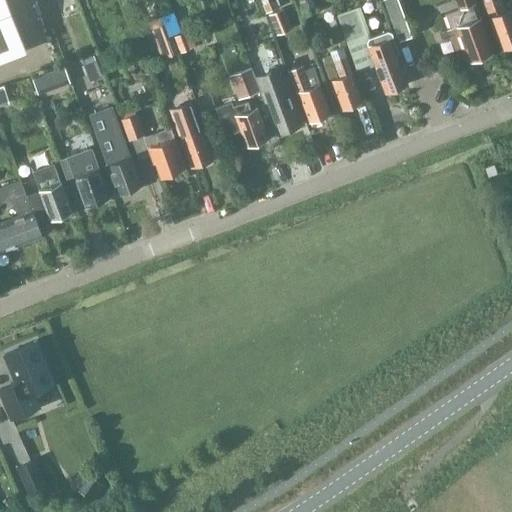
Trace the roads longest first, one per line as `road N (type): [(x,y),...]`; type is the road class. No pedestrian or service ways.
road 1 (unclassified): [(0,308),(511,110)]
road 2 (unclassified): [(300,511),(511,364)]
road 3 (track): [(413,509),(401,494),(472,424),(489,380)]
